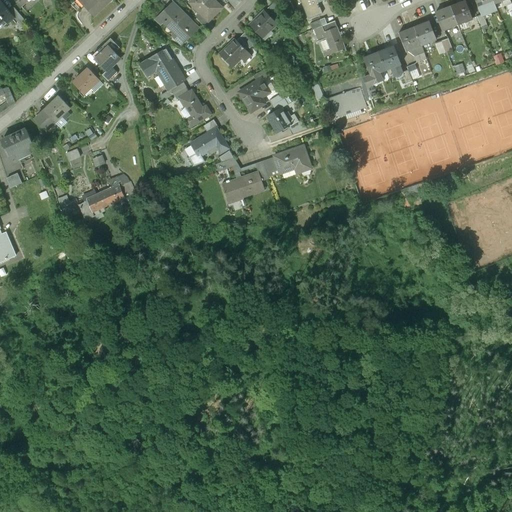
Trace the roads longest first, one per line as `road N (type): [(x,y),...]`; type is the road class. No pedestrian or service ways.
road 1 (residential): [(135,0),(0,126)]
road 2 (residential): [(253,0),(205,46),(201,61),(231,116),(251,134)]
